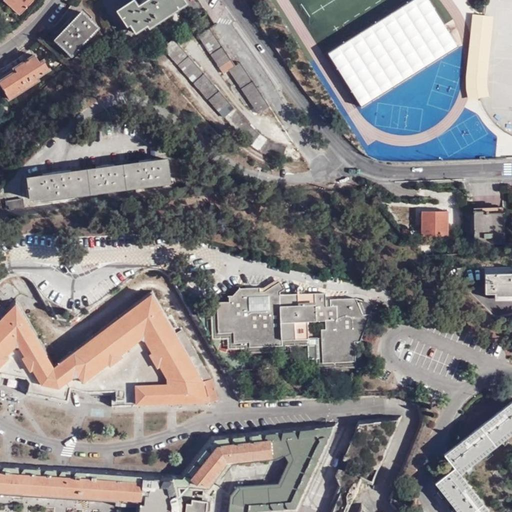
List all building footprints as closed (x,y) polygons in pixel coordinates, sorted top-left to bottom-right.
[(19,16),(34,0),(3,0),(3,1),(19,16)] [(149,28),(186,4),(182,0),(148,0),(138,7),(134,1),(117,12),(127,28),(122,32),(126,39),(147,26),(149,28)] [(430,0),(411,0),(363,26),(367,34),(361,37),(368,50),(371,49),(374,54),(371,56),(375,62),(379,61),(390,83),(456,48),(430,0)] [(71,56),(98,28),(82,13),(55,40),(71,56)] [(472,13),(465,80),(467,99),(487,95),(486,80),(492,15),(472,13)] [(270,106),(241,63),(235,67),(210,29),(199,36),(224,75),(229,71),(258,114),(270,106)] [(174,39),(163,48),(239,135),(248,143),(273,159),(282,161),(286,148),(273,144),(251,127),(174,39)] [(49,71),(44,61),(39,64),(35,57),(14,69),(15,72),(0,81),(0,86),(8,100),(39,82),(37,79),(49,71)] [(257,120),(267,134),(277,127),(267,113),(257,120)] [(168,181),(165,159),(151,161),(151,159),(144,160),(145,162),(109,167),(108,165),(101,166),(101,168),(61,174),(61,172),(52,173),(52,176),(28,178),(31,200),(49,198),(50,200),(74,197),(74,195),(98,191),(98,193),(116,191),(116,188),(140,185),(140,188),(159,185),(159,182),(168,181)] [(24,207),(23,199),(6,202),(8,209),(24,207)] [(447,238),(447,212),(421,212),(421,237),(447,238)] [(486,221),(471,222),(472,255),(503,254),(502,224),(486,224),(486,221)] [(511,273),(485,273),(484,294),(494,294),(494,296),(507,296),(507,300),(511,299),(511,273)] [(263,293),(279,282),(280,282),(278,279),(263,288),(259,288),(259,293),(263,293)] [(362,316),(356,303),(354,299),(329,300),(329,307),(324,307),(325,300),(324,294),(279,296),(279,293),(284,290),(279,282),(263,293),(259,293),(259,288),(239,289),(232,296),(228,296),(228,302),(216,303),(217,312),(217,333),(233,333),(233,342),(248,342),(248,347),(281,346),(281,340),(307,339),(307,322),(324,322),(325,330),(321,330),(321,339),(321,363),(353,362),(354,357),(354,342),(358,342),(368,316),(362,316)] [(0,305),(0,353),(1,352),(0,351),(0,348),(9,339),(17,349),(14,351),(23,367),(26,365),(35,379),(54,383),(69,372),(73,378),(100,358),(103,361),(116,351),(113,347),(134,332),(143,347),(140,348),(149,363),(151,361),(159,377),(127,378),(127,399),(204,397),(205,399),(217,398),(212,377),(198,378),(144,288),(47,360),(7,297),(0,305)] [(360,302),(356,303),(362,316),(368,316),(370,312),(364,312),(360,302)] [(307,347),(307,339),(281,340),(281,346),(248,347),(248,342),(233,342),(233,333),(217,333),(217,312),(209,312),(210,340),(226,340),(227,350),(241,350),(242,354),(288,353),(288,348),(307,347)] [(360,357),(354,357),(353,362),(321,363),(321,339),(313,339),(314,370),(360,369),(360,357)] [(489,511),(460,474),(466,470),(472,465),(484,455),(490,451),(502,442),(507,437),(511,433),(511,401),(444,454),(455,468),(435,483),(440,489),(444,495),(454,508),(456,511),(489,511)] [(0,511),(246,511),(247,508),(288,505),(326,423),(208,434),(176,474),(0,459),(0,511)]
